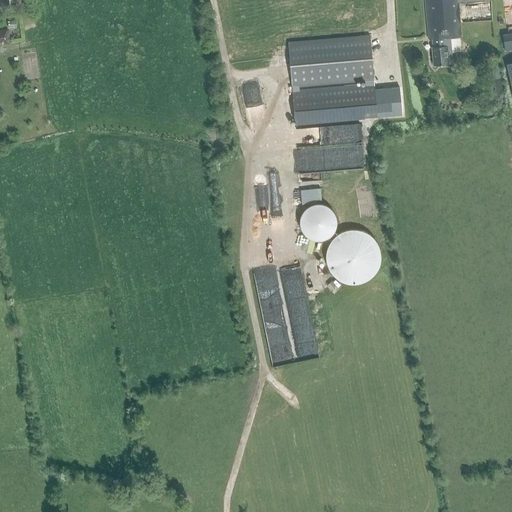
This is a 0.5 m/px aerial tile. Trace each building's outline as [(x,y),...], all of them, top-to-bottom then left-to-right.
[(459,23),(492,21),(490,0),(425,0),(428,38),(432,38),(433,46),(432,47),(433,65),(452,63),(450,39),(460,38),(459,23)] [(511,31),(502,32),(504,50),(511,48),(511,31)] [(295,124),(368,117),(402,114),(399,87),(374,89),(370,36),(288,44),(292,86),(295,124)] [(39,63),(36,63),(36,66),(27,67),(27,78),(39,78),(39,63)] [(321,197),(321,187),(310,188),(311,198),(321,197)] [(300,217),(300,222),(300,227),(303,232),(306,236),(310,239),(315,240),(321,240),(326,239),(330,236),(333,232),(336,227),(336,222),(336,217),(333,212),(330,208),(326,205),(321,204),(315,204),(310,205),(306,208),(303,212),(300,217)] [(326,250),(325,256),(326,263),(329,269),(332,275),(337,279),(343,282),(350,284),(356,284),(363,282),(368,279),(373,275),(377,269),(380,263),(380,256),(380,250),(377,244),(373,238),(368,234),(363,231),(356,229),(350,229),(343,231),(337,234),(332,238),(329,244),(326,250)] [(292,349),(278,350),(279,358),(292,357),(292,349)]
